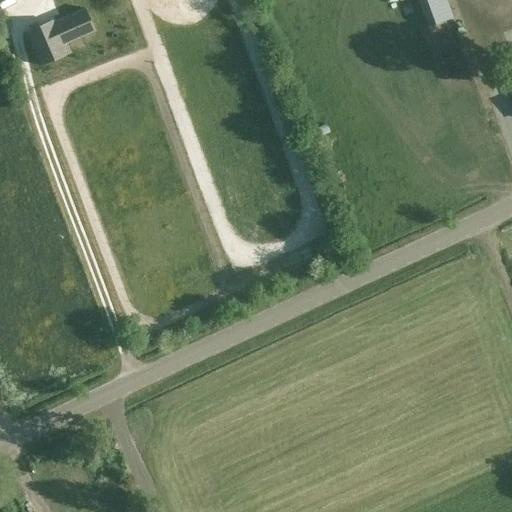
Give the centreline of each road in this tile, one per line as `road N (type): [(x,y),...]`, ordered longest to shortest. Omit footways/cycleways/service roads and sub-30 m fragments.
road 1 (unclassified): [(134,382),(511,205)]
road 2 (unclassified): [(134,382),(4,14)]
road 3 (unclassified): [(0,442),(134,382)]
